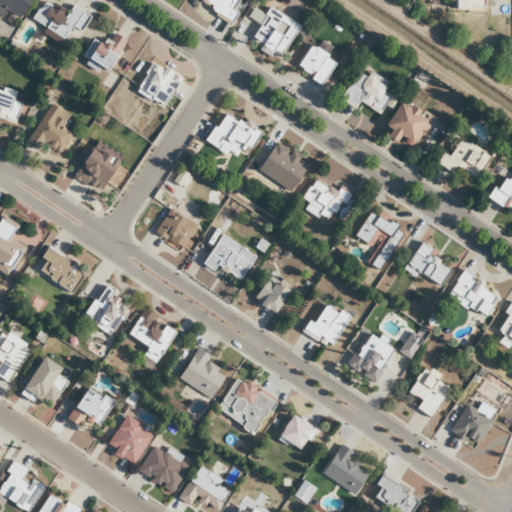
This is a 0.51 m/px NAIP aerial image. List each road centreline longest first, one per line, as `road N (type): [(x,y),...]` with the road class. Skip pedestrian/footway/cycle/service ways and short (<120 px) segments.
road 1 (residential): [(511,511),(0,171)]
road 2 (residential): [(511,257),(130,0)]
road 3 (residential): [(106,241),(225,64)]
road 4 (residential): [(138,511),(0,416)]
